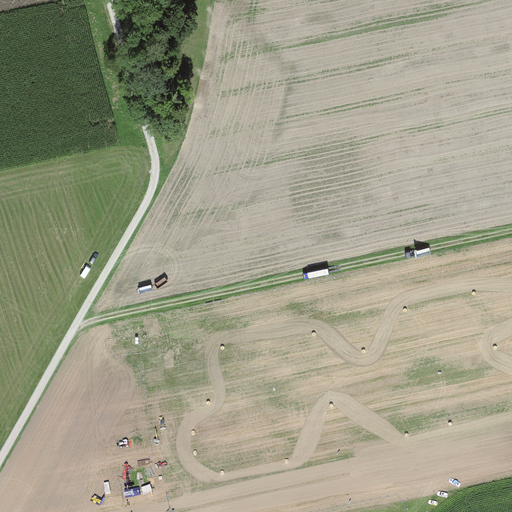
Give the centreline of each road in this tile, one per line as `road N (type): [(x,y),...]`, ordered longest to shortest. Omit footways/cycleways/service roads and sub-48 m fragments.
road 1 (track): [(0,466),(150,192),(153,138),(108,0)]
road 2 (track): [(80,322),(511,230)]
